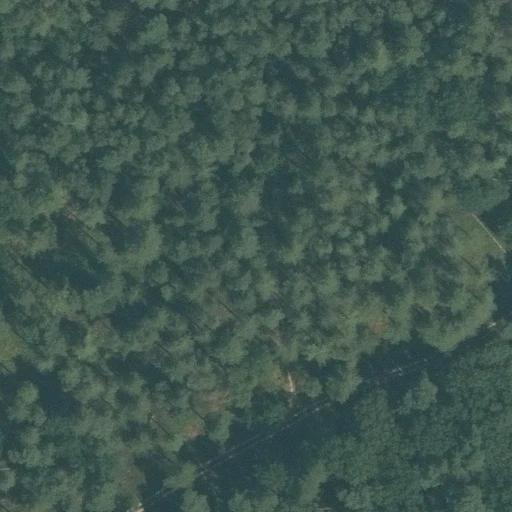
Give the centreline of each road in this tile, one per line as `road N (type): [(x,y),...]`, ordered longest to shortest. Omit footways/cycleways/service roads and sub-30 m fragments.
road 1 (track): [(511,309),(131,511)]
road 2 (track): [(267,0),(255,87),(256,197),(294,423)]
